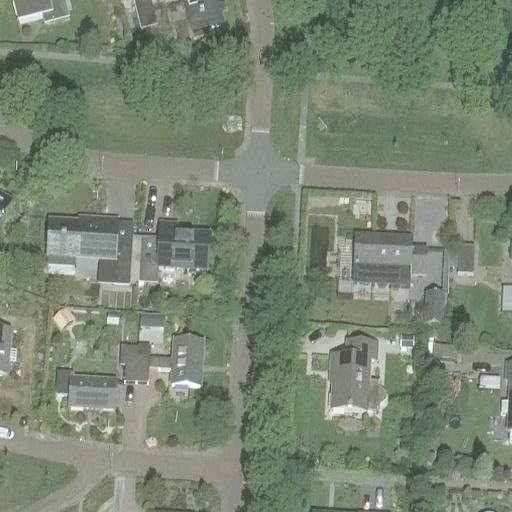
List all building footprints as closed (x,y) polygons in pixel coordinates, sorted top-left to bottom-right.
[(11,0),(18,26),(43,19),(45,28),(69,22),(63,0),(11,0)] [(215,0),(133,0),(141,32),(157,28),(149,0),(183,0),(192,34),(222,27),(215,0)] [(0,225),(11,206),(0,200),(0,225)] [(116,244),(117,226),(117,224),(89,222),(89,226),(49,224),(46,269),(74,271),(75,261),(99,263),(97,288),(112,289),(130,290),(132,245),(116,244)] [(160,227),(159,242),(141,241),(138,286),(158,287),(159,272),(182,273),(182,269),(207,271),(210,237),(176,235),(177,228),(160,227)] [(424,278),(426,252),(411,251),(411,242),(355,238),(352,286),(407,290),(408,277),(424,278)] [(473,248),(457,247),(457,252),(448,252),(447,269),(456,270),(456,275),(472,276),(473,248)] [(440,328),(443,297),(425,296),(423,327),(440,328)] [(7,353),(9,333),(0,332),(0,377),(6,378),(7,362),(14,363),(15,354),(7,353)] [(199,390),(202,345),(173,343),(172,363),(150,362),(151,350),(138,349),(138,351),(136,384),(148,385),(149,373),(172,374),(171,389),(199,390)] [(376,363),(377,346),(347,344),(346,360),(332,359),(331,377),(334,378),(332,413),(364,415),(365,412),(375,413),(375,416),(376,416),(377,408),(379,408),(380,408),(381,407),(382,406),(382,405),(383,404),(383,402),(383,400),(382,399),(381,398),(380,397),(379,396),(377,396),(378,385),(366,384),(368,363),(376,363)] [(136,384),(138,351),(121,349),(120,367),(126,367),(125,383),(136,384)] [(511,366),(505,366),(505,383),(511,383),(509,405),(501,404),(501,417),(509,417),(507,434),(509,434),(509,442),(511,445),(511,366)] [(113,413),(115,385),(72,382),(73,377),(58,376),(56,397),(69,398),(68,410),(113,413)]
